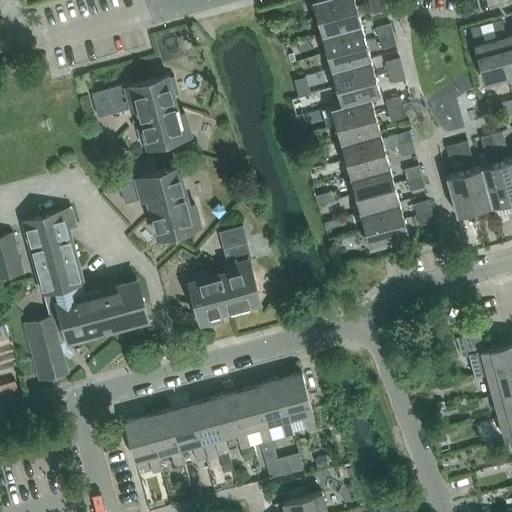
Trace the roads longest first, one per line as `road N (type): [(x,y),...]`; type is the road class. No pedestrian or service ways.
road 1 (residential): [(107,511),(77,398),(371,319)]
road 2 (residential): [(442,511),(371,319)]
road 3 (residential): [(371,319),(406,289),(511,259)]
